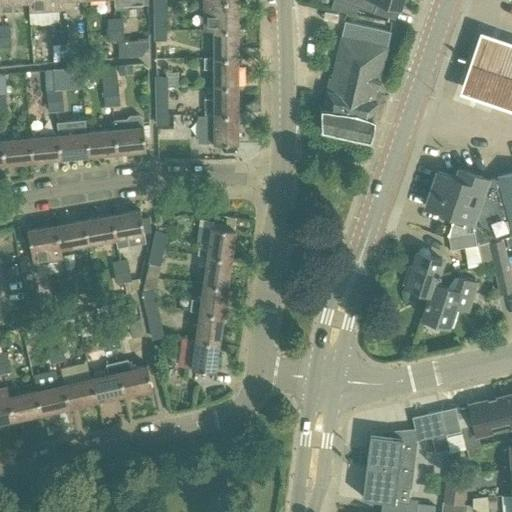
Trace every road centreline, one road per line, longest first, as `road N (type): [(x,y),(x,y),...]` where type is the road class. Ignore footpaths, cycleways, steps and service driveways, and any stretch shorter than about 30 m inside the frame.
road 1 (tertiary): [(326,381),(337,320),(448,0)]
road 2 (residential): [(0,470),(242,412),(259,374)]
road 3 (residential): [(280,179),(93,186),(0,204)]
road 4 (residential): [(259,374),(280,179)]
road 5 (residential): [(326,381),(380,386),(511,356)]
road 6 (residential): [(280,179),(278,0)]
road 7 (tertiary): [(308,511),(326,381)]
